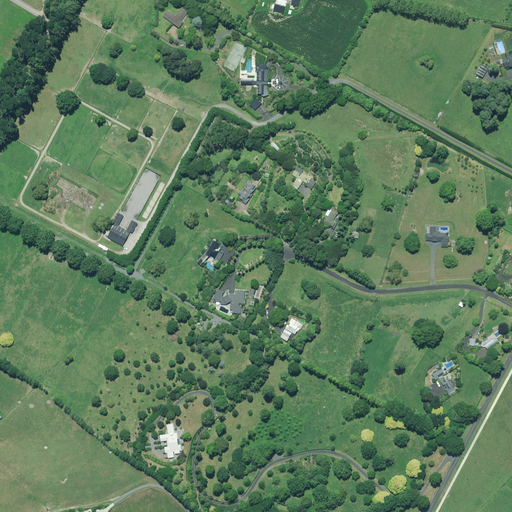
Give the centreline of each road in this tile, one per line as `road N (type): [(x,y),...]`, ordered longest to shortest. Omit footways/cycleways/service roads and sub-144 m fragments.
road 1 (unknown): [(228,28),(511,174)]
road 2 (residential): [(511,305),(463,285),(366,289),(289,250)]
road 3 (unclassified): [(428,511),(511,355)]
